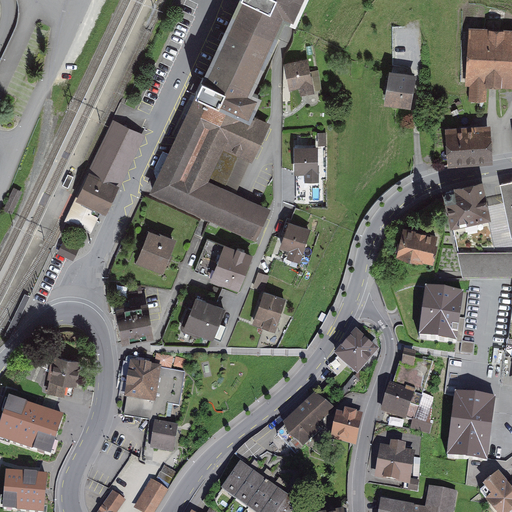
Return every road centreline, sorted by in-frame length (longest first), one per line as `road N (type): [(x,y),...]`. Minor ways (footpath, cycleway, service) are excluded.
road 1 (residential): [(215,0),(78,312)]
road 2 (tertiary): [(511,165),(445,176),(396,201),(375,226),(352,300)]
road 3 (residential): [(352,300),(373,311),(387,345),(365,433),(358,511)]
road 4 (tertiary): [(73,511),(70,487),(106,385),(101,333),(78,312)]
road 5 (residential): [(84,0),(0,192)]
road 6 (tertiary): [(352,300),(305,375),(214,453)]
